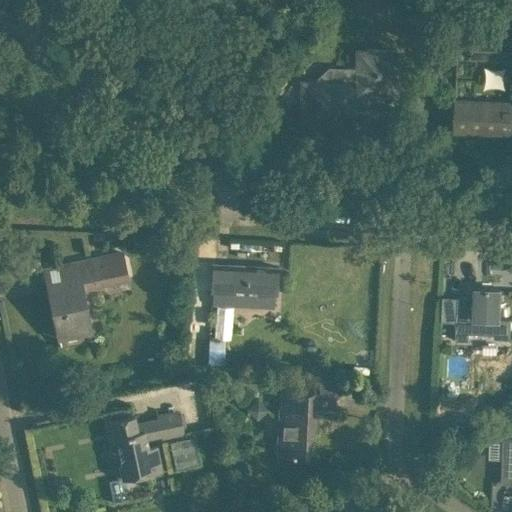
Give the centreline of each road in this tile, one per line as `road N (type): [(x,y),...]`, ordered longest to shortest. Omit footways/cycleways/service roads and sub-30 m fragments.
road 1 (tertiary): [(404,221),(310,212),(255,195),(0,32)]
road 2 (residential): [(461,511),(400,468),(391,447),(404,221)]
